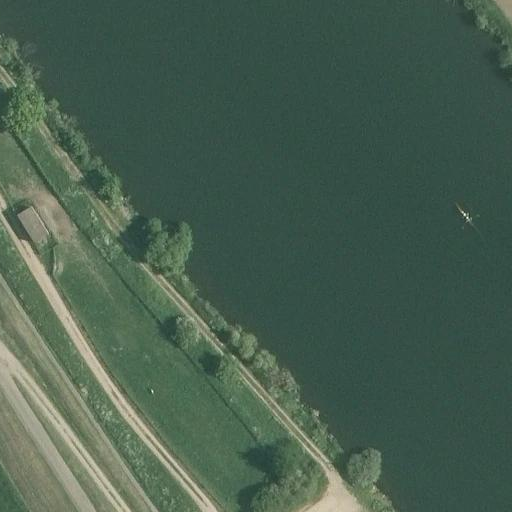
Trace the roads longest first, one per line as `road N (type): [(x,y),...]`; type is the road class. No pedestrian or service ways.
road 1 (track): [(0,204),(118,399),(209,511)]
road 2 (track): [(123,511),(2,361)]
road 3 (unclassified): [(95,511),(0,357)]
